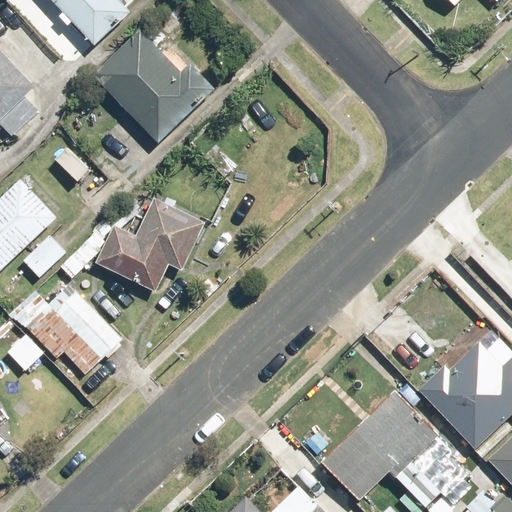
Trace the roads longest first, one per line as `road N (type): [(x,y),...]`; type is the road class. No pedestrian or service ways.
road 1 (residential): [(88,511),(455,156)]
road 2 (residential): [(455,156),(304,0)]
